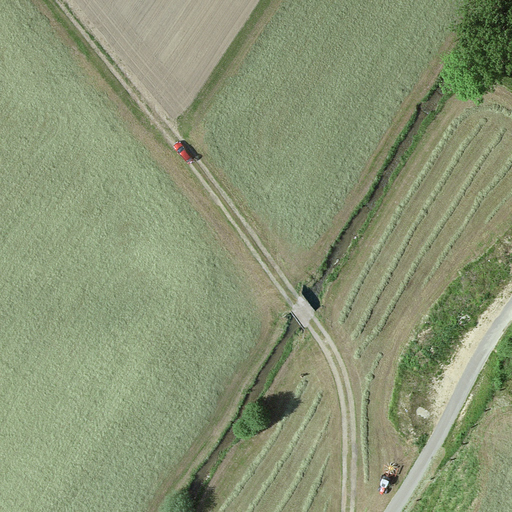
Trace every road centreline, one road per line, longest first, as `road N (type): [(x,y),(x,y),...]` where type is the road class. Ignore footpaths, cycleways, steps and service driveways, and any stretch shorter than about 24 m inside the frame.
road 1 (track): [(347,511),(350,421),(333,354),(59,0)]
road 2 (unclassified): [(392,511),(511,312)]
